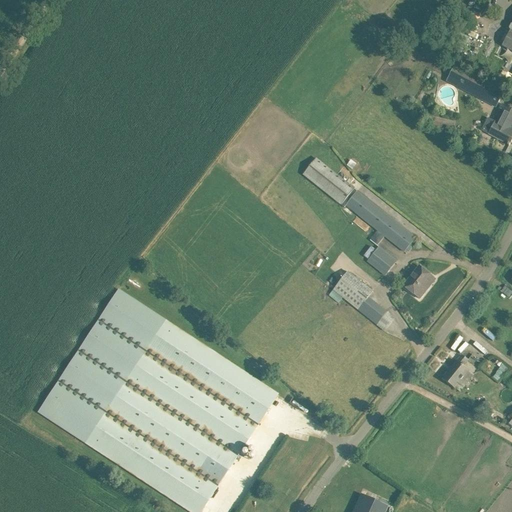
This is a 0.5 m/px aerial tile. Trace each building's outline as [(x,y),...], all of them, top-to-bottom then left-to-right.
[(449,26),(444,35),(465,46),(470,37),(449,26)] [(511,26),(511,29),(511,31),(503,47),(511,51),(511,80),(510,84),(511,85),(511,26)] [(440,48),(459,57),(463,48),(445,39),(440,48)] [(454,68),(448,79),(498,105),(503,94),(481,82),(454,68)] [(497,120),(496,123),(490,135),(508,144),(508,145),(509,146),(511,140),(511,132),(508,130),(511,123),(511,109),(511,108),(503,104),(496,120),(497,120)] [(416,238),(357,191),(316,158),(303,175),(344,207),(346,205),(378,231),(370,240),(378,246),(385,236),(406,252),(416,238)] [(395,264),(398,261),(378,246),(367,261),(386,276),(392,269),(395,264)] [(433,277),(425,271),(420,267),(404,287),(419,299),(430,286),(427,284),(433,277)] [(358,310),(368,298),(373,291),(348,272),(334,291),(343,298),(358,310)] [(85,443),(189,511),(201,511),(278,395),(165,321),(115,288),(35,411),(85,443)] [(468,361),(462,356),(443,379),(455,388),(469,372),(463,367),(468,361)] [(511,372),(510,371),(502,379),(511,387),(511,372)] [(384,511),(387,506),(361,494),(352,511),(384,511)]
